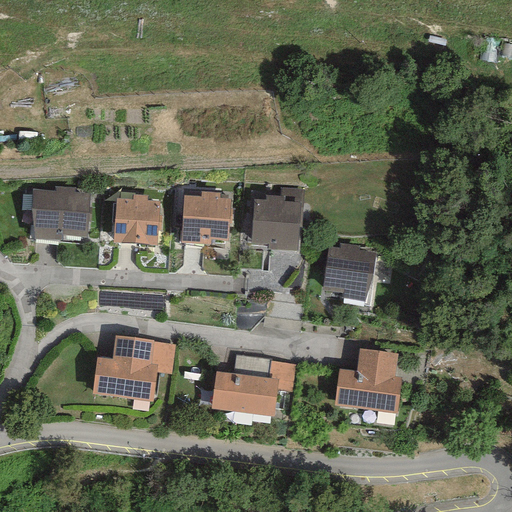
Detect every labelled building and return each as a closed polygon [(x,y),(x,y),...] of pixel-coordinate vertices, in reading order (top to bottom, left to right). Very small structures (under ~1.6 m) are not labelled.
[(87,237),(89,193),(75,192),(75,187),(54,187),(54,191),(31,189),(34,240),(62,241),(62,235),(87,237)] [(267,250),(297,251),(298,227),(301,228),(303,189),(279,188),(279,196),(264,195),(264,200),(253,199),(250,244),(268,245),(267,250)] [(210,240),(227,242),(228,225),(230,225),(231,210),(229,210),(229,199),(218,198),(219,193),(200,192),(200,197),(183,196),(180,243),(210,245),(210,240)] [(113,243),(156,246),(157,231),(160,231),(160,216),(158,216),(159,201),(146,201),(146,196),(132,195),(132,200),(115,199),(113,243)] [(368,301),(375,253),(357,251),(358,245),(339,243),(338,248),(327,246),(321,290),(343,293),(343,297),(368,301)] [(153,340),(113,336),(111,359),(96,358),(92,394),(152,402),(156,373),(157,365),(150,365),(153,342),(153,340)] [(157,365),(156,373),(170,374),(174,345),(153,342),(150,365),(157,365)] [(393,377),(397,354),(359,349),(356,371),(338,369),(334,406),(397,414),(401,378),(393,377)] [(275,390),(277,380),(268,379),(265,378),(268,360),(236,356),(233,374),(215,372),(211,409),(272,416),(275,390)] [(275,390),(291,393),(295,365),(270,361),(268,379),(277,380),(275,390)]
